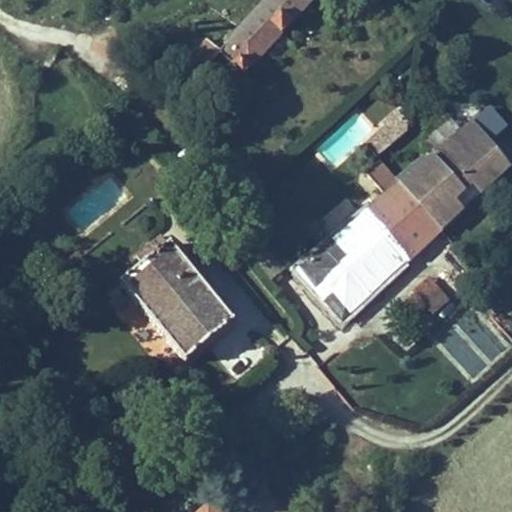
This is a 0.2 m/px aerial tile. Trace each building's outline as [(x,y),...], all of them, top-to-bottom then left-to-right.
[(243,76),(310,3),(307,0),(266,0),(220,52),(207,40),(181,69),(195,82),(220,55),(243,76)] [(486,105),(472,120),(491,139),(506,124),(486,105)] [(438,144),(457,126),(442,111),(423,130),(438,144)] [(440,232),(508,168),(495,152),(493,154),(481,139),(483,137),(472,124),(399,185),(440,232)] [(342,323),(440,232),(399,185),(380,162),(366,174),(385,197),(295,273),(342,323)] [(234,324),(171,246),(170,247),(161,236),(136,256),(143,265),(120,284),(185,363),(234,324)] [(256,264),(271,279),(281,269),(266,253),(256,264)] [(448,302),(437,289),(422,303),(433,315),(448,302)] [(265,460),(270,456),(262,447),(248,459),(255,468),(258,466),(263,473),(270,467),(265,460)] [(221,511),(213,503),(209,508),(212,511),(221,511)]
